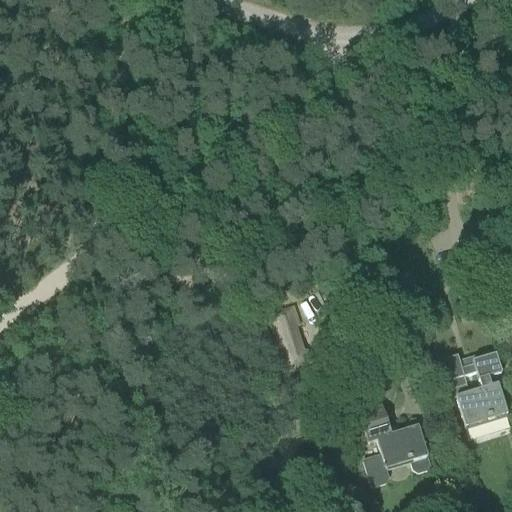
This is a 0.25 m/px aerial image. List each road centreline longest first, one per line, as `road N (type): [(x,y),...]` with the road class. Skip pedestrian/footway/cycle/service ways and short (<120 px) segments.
road 1 (track): [(0,327),(154,205),(363,63)]
road 2 (unclassified): [(473,0),(435,29),(386,42),(363,63),(203,0)]
